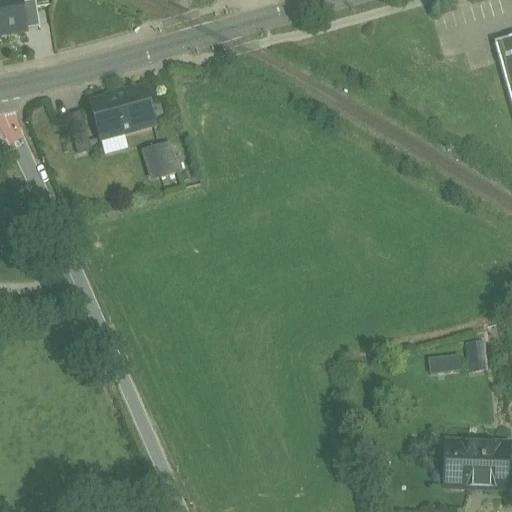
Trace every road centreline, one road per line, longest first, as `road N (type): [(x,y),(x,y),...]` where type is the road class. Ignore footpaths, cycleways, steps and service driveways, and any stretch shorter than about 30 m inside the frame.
road 1 (residential): [(0,97),(179,511)]
road 2 (residential): [(0,94),(346,0)]
